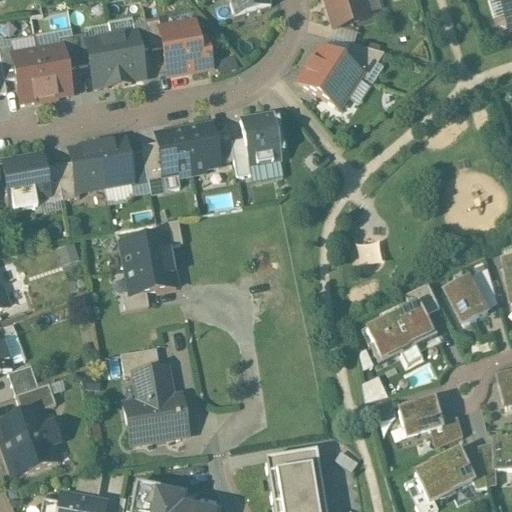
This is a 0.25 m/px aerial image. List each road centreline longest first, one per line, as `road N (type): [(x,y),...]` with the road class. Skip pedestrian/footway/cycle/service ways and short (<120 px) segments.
road 1 (residential): [(0,139),(231,92),(281,51),(299,0)]
road 2 (residential): [(490,365),(449,384),(450,402),(473,408),(484,378)]
